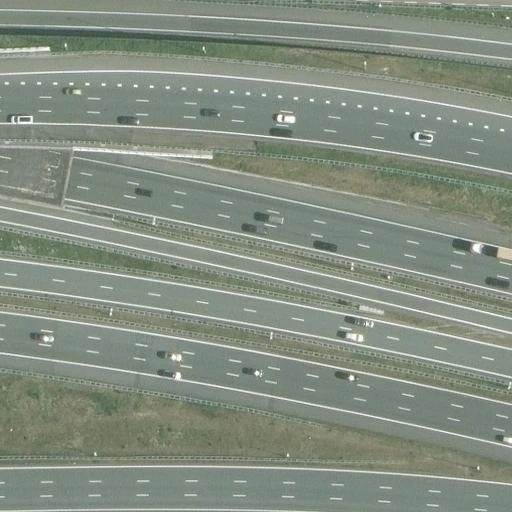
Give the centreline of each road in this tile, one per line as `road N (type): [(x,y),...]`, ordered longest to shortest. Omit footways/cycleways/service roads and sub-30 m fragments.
road 1 (motorway): [(511,330),(0,217)]
road 2 (motorway): [(511,274),(0,169)]
road 3 (motorway): [(0,336),(204,366),(511,428)]
road 4 (motorway): [(511,366),(279,318),(0,275)]
road 5 (motorway): [(511,156),(228,110),(0,106)]
road 6 (motorway): [(511,53),(161,24),(0,20)]
road 7 (motorway): [(0,492),(304,493),(511,509)]
